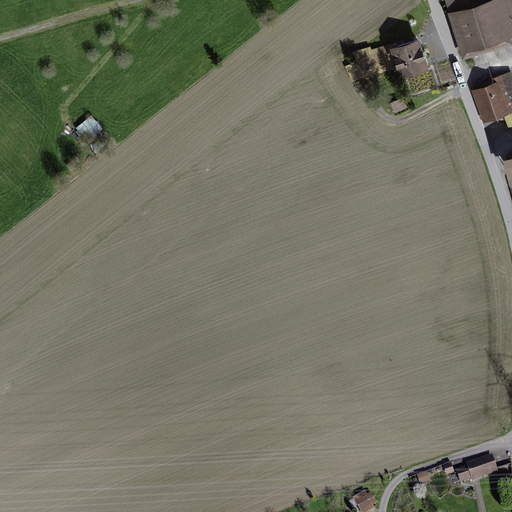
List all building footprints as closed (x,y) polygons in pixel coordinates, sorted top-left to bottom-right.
[(445,0),(450,14),(493,2),(492,0),(445,0)] [(496,0),(493,2),(450,14),(462,55),(511,39),(511,33),(501,0),(496,0)] [(404,41),(357,56),(364,79),(398,69),(401,81),(432,72),(422,39),(405,45),(404,41)] [(511,77),(474,90),(485,125),(511,116),(511,77)] [(406,101),(391,105),(393,115),(409,110),(406,101)] [(89,113),(74,126),(87,142),(102,129),(89,113)] [(436,511),(509,484),(497,452),(419,482),(430,511),(436,511)] [(366,496),(355,502),(360,511),(374,511),(375,511),(366,496)]
